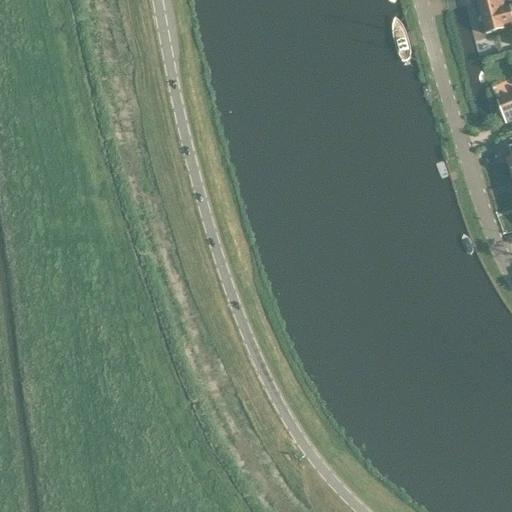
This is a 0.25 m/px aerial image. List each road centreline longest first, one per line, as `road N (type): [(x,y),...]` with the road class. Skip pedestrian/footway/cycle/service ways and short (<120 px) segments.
road 1 (tertiary): [(364,511),(317,462),(259,363),(203,208),(157,0)]
road 2 (unclassified): [(511,270),(468,160),(421,0)]
